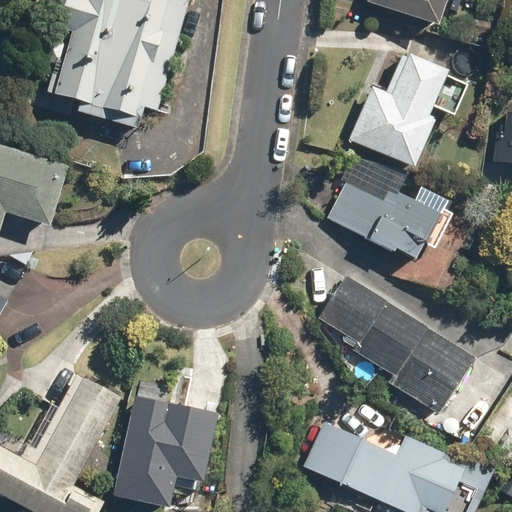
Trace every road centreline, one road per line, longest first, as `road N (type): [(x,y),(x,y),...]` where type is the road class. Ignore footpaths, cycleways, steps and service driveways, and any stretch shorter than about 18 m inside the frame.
road 1 (residential): [(253,186),(245,272),(235,291),(189,305),(166,292),(157,275)]
road 2 (residential): [(279,0),(253,186)]
road 3 (residential): [(157,275),(158,227),(253,186)]
